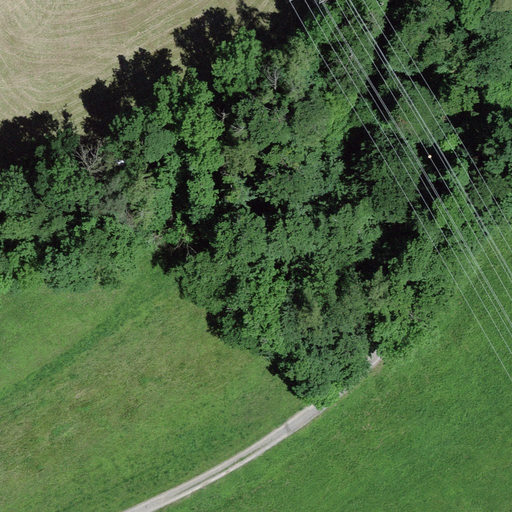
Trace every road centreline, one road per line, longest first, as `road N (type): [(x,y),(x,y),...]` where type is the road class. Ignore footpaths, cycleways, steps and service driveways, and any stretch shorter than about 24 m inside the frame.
road 1 (track): [(143,511),(226,472),(362,368),(511,181)]
road 2 (track): [(0,201),(251,86),(339,0)]
